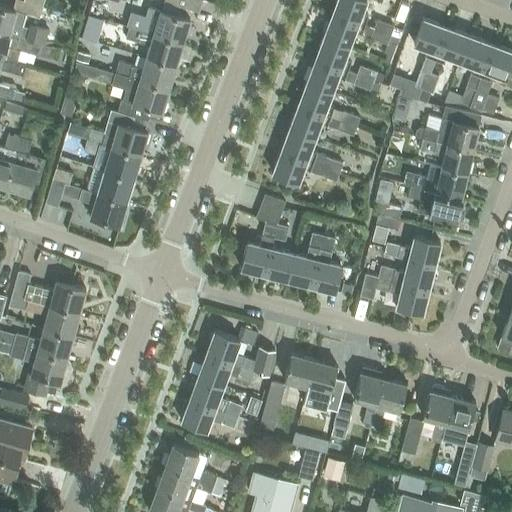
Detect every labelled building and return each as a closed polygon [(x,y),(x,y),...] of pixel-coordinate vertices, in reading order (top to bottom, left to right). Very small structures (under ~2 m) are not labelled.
[(42,6),(23,0),(14,0),(12,9),(0,5),(0,31),(42,43),(45,44),(49,28),(30,22),(29,27),(22,25),(26,14),(39,17),(42,6)] [(176,0),(176,5),(199,12),(202,0),(176,0)] [(336,0),(332,12),(365,24),(368,15),(361,12),(365,0),(336,0)] [(183,42),(190,18),(159,9),(155,23),(146,20),(147,18),(133,14),(129,25),(129,26),(143,31),(152,33),(183,42)] [(125,12),(122,23),(129,25),(133,14),(125,12)] [(362,33),(365,24),(332,12),(324,35),(349,45),(355,30),(362,33)] [(435,58),(447,26),(423,17),(414,42),(429,48),(426,55),(425,54),(414,85),(424,89),(430,71),(435,59),(435,58)] [(377,18),(374,28),(375,28),(391,34),(394,25),(393,24),(377,18)] [(95,41),(101,24),(86,19),(81,36),(95,41)] [(176,65),(183,42),(152,33),(143,31),(129,26),(125,37),(149,45),(145,56),(176,65)] [(460,60),(469,35),(447,26),(435,58),(444,62),(447,55),(460,60)] [(374,28),(370,36),(387,43),(391,34),(375,28),(374,28)] [(39,55),(42,43),(0,31),(0,56),(17,61),(20,49),(39,55)] [(344,58),(349,45),(324,35),(315,58),(348,70),(351,61),(344,58)] [(480,75),(492,43),(469,35),(460,60),(473,65),(460,102),(468,105),(480,75)] [(42,43),(39,55),(46,57),(50,45),(45,44),(42,43)] [(511,50),(492,43),(480,75),(468,105),(492,113),(498,97),(487,93),(492,79),(490,78),(492,72),(506,77),(511,61),(511,50)] [(77,51),(76,59),(89,62),(91,55),(77,51)] [(26,64),(17,61),(0,56),(0,93),(12,98),(12,99),(22,101),(24,93),(15,90),(16,86),(0,81),(0,67),(23,75),(26,64)] [(169,88),(176,65),(145,56),(142,67),(119,60),(115,72),(138,79),(169,88)] [(345,79),(348,70),(315,58),(307,80),(333,90),(338,76),(345,79)] [(78,61),(76,70),(95,76),(98,67),(78,61)] [(356,73),(373,79),(377,70),(360,64),(356,73)] [(430,71),(424,89),(421,97),(427,99),(430,91),(432,92),(439,74),(430,71)] [(124,87),(120,99),(117,110),(134,115),(148,120),(151,108),(162,111),(169,88),(138,79),(115,73),(111,83),(118,85),(124,87)] [(370,89),(373,79),(356,73),(353,82),(370,89)] [(328,103),(333,90),(307,80),(298,103),(331,115),(356,125),(360,116),(334,106),(328,103)] [(395,106),(408,110),(411,98),(398,95),(395,106)] [(66,96),(61,112),(73,115),(77,99),(66,96)] [(24,106),(5,100),(3,109),(21,114),(24,106)] [(356,125),(331,115),(298,103),(290,126),(315,135),(320,121),(327,124),(352,134),(356,125)] [(472,150),(478,126),(474,125),(477,113),(445,105),(442,118),(446,119),(444,130),(426,125),(425,128),(419,127),(416,129),(414,136),(423,138),(437,142),(447,144),(447,143),(472,150)] [(134,115),(117,110),(111,109),(107,120),(104,131),(91,127),(87,139),(101,143),(111,146),(141,155),(148,131),(131,126),(134,115)] [(20,136),(22,129),(23,124),(17,122),(13,134),(8,133),(4,147),(0,146),(0,184),(5,186),(20,136)] [(310,149),(315,135),(290,126),(281,148),(313,161),(339,170),(343,161),(310,149)] [(37,183),(45,158),(28,153),(32,140),(20,136),(5,186),(29,193),(32,181),(37,183)] [(447,144),(437,142),(423,138),(420,149),(444,155),(441,166),(467,173),(472,150),(447,143),(447,144)] [(98,154),(101,143),(87,139),(84,150),(98,154)] [(134,178),(141,155),(111,146),(104,169),(134,178)] [(339,170),(313,161),(281,148),(272,172),(298,182),(303,167),(310,170),(336,180),(339,170)] [(467,173),(441,166),(430,163),(426,175),(414,172),(413,177),(411,184),(412,184),(461,196),(467,173)] [(53,179),(69,183),(72,172),(56,167),(53,179)] [(134,178),(104,169),(103,170),(94,167),(87,189),(127,200),(134,178)] [(406,170),(403,182),(411,184),(413,177),(414,172),(406,170)] [(69,184),(69,183),(53,179),(46,202),(58,206),(62,193),(65,183),(69,184)] [(65,183),(62,193),(70,195),(73,185),(69,184),(65,183)] [(461,196),(412,184),(409,195),(420,198),(417,210),(455,220),(459,218),(462,207),(459,205),(461,196)] [(120,224),(127,200),(87,189),(84,199),(94,202),(90,215),(120,224)] [(265,220),(277,222),(285,200),(265,192),(255,216),(265,220)] [(378,212),(398,218),(402,202),(375,194),(373,200),(377,200),(374,211),(378,212)] [(398,218),(378,212),(375,223),(396,228),(398,218)] [(277,222),(265,220),(262,234),(260,244),(247,240),(241,267),(265,273),(271,246),(273,237),(277,222)] [(277,222),(273,237),(285,240),(288,225),(277,222)] [(311,284),(323,234),(311,231),(306,255),(294,252),(288,278),(311,284)] [(336,237),(323,234),(311,284),(335,290),(341,264),(329,261),(336,237)] [(434,265),(440,241),(414,234),(411,247),(387,240),(384,252),(408,258),(434,265)] [(288,278),(294,252),(271,246),(265,273),(288,278)] [(428,288),(434,265),(408,258),(405,271),(394,269),(395,267),(381,264),(378,275),(428,288)] [(51,294),(41,291),(27,287),(31,273),(18,270),(12,293),(25,296),(28,297),(28,298),(48,304),(80,312),(86,288),(54,280),(51,294)] [(428,288),(378,275),(365,272),(360,294),(373,297),(375,287),(389,290),(389,289),(400,292),(396,305),(422,312),(428,288)] [(344,283),(341,291),(350,294),(352,285),(344,283)] [(28,297),(25,296),(12,293),(9,305),(25,309),(28,298),(28,297)] [(73,335),(80,312),(48,304),(42,327),(73,335)] [(511,313),(509,312),(501,336),(502,336),(498,346),(511,351),(511,313)] [(241,326),(237,337),(252,342),(256,331),(241,326)] [(67,358),(73,335),(42,327),(38,339),(29,337),(29,335),(15,331),(12,343),(67,358)] [(255,358),(235,352),(240,339),(215,329),(206,352),(231,361),(252,369),(252,370),(255,371),(269,375),(276,350),(258,345),(255,358)] [(0,351),(9,354),(12,343),(0,339),(0,351)] [(60,382),(67,358),(12,343),(9,354),(9,355),(23,358),(32,361),(29,372),(28,372),(24,388),(45,393),(49,379),(60,382)] [(250,382),(255,371),(252,370),(252,369),(206,352),(198,375),(223,384),(228,371),(238,374),(237,377),(250,382)] [(307,385),(314,358),(291,352),(284,378),(307,385)] [(314,358),(307,385),(330,391),(337,364),(314,358)] [(362,421),(371,424),(383,377),(360,371),(353,397),(368,401),(362,421)] [(218,396),(223,384),(198,375),(190,397),(238,415),(242,404),(228,399),(227,400),(218,396)] [(383,377),(371,424),(379,426),(385,405),(399,409),(406,383),(383,377)] [(273,428),(285,383),(271,380),(259,424),(273,428)] [(0,404),(25,410),(27,402),(29,395),(1,387),(0,390),(0,404)] [(441,442),(444,429),(446,421),(453,395),(430,389),(423,415),(436,418),(431,439),(441,442)] [(334,424),(341,398),(327,394),(320,420),(334,424)] [(453,395),(446,421),(468,427),(476,401),(453,395)] [(233,426),(238,415),(190,397),(181,420),(206,430),(210,417),(219,421),(233,426)] [(334,424),(347,427),(354,401),(341,398),(334,424)] [(511,410),(503,408),(495,441),(511,445),(511,410)] [(414,453),(423,420),(410,416),(403,437),(404,438),(401,451),(406,452),(406,451),(414,453)] [(26,448),(32,427),(0,418),(0,489),(8,491),(21,446),(26,448)] [(444,429),(441,442),(448,444),(452,431),(444,429)] [(292,443),(307,447),(310,435),(295,431),(292,443)] [(471,466),(477,443),(465,440),(459,463),(471,466)] [(488,470),(495,446),(477,442),(477,443),(471,466),(472,466),(470,475),(484,479),(487,469),(488,470)] [(173,443),(165,465),(221,486),(225,478),(203,470),(207,457),(199,454),(199,453),(173,443)] [(312,478),(318,451),(305,448),(298,474),(312,478)] [(328,457),(324,472),(340,476),(344,461),(328,457)] [(165,465),(157,487),(203,504),(208,490),(218,495),(221,486),(165,465)] [(390,470),(388,477),(398,479),(399,473),(390,470)] [(288,511),(289,511),(297,483),(255,472),(249,491),(257,493),(252,511),(286,511),(288,511)] [(402,472),(398,486),(419,491),(423,478),(402,472)] [(157,487),(149,510),(154,511),(188,511),(189,508),(199,511),(203,511),(206,505),(203,504),(157,487)] [(466,504),(464,511),(486,511),(491,496),(470,490),(463,488),(459,502),(466,504)] [(432,502),(403,494),(398,511),(459,511),(461,507),(432,500),(432,502)] [(380,511),(384,500),(370,496),(366,511),(355,511),(340,508),(339,511),(380,511)]
